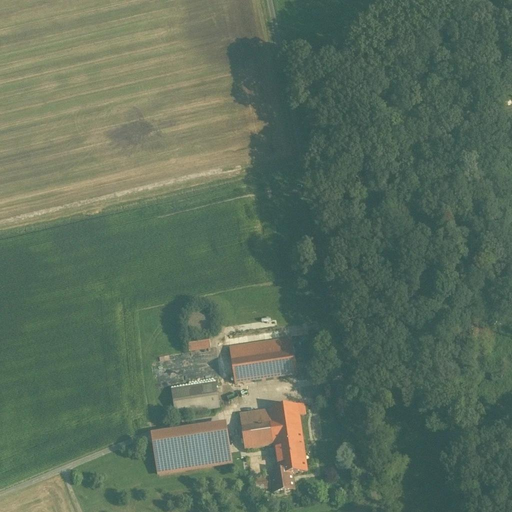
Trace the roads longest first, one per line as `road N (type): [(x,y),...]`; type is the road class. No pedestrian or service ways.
road 1 (unclassified): [(377,511),(268,0)]
road 2 (track): [(511,107),(301,152)]
